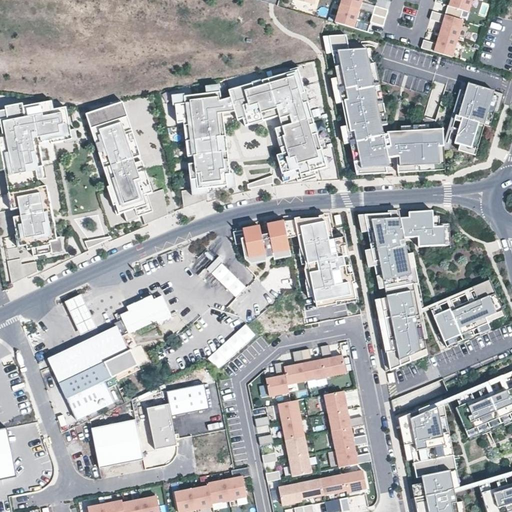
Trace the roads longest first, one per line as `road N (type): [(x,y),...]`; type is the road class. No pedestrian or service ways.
road 1 (tertiary): [(448,195),(236,214),(3,314)]
road 2 (residential): [(394,511),(356,330),(283,342),(240,381),(266,511)]
road 3 (residential): [(3,314),(27,358),(71,487),(180,469),(185,448)]
